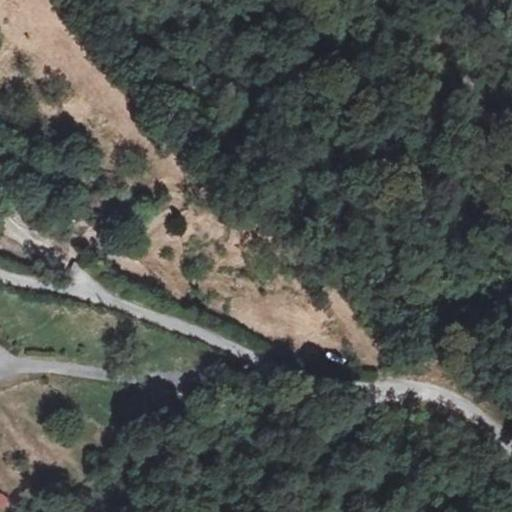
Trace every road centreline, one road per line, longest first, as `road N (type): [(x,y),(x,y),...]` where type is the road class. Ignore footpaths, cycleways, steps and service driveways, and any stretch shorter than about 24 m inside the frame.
road 1 (unclassified): [(0,268),(194,330),(332,387),(421,396),(511,446)]
road 2 (track): [(511,155),(455,75),(417,0)]
